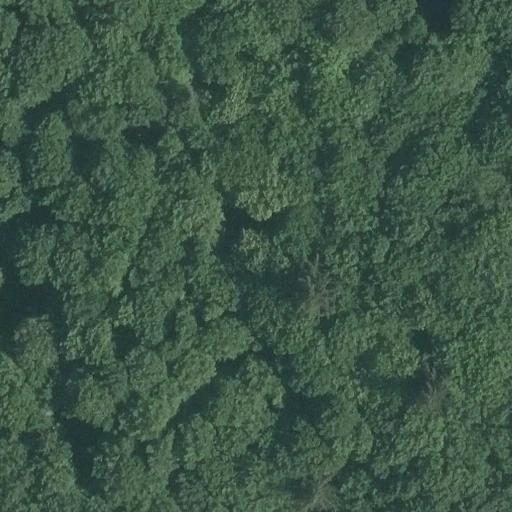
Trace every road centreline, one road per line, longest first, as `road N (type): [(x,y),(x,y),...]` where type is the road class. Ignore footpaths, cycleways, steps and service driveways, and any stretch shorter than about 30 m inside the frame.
road 1 (track): [(330,416),(205,0)]
road 2 (track): [(330,416),(430,334),(456,292),(493,163),(511,140)]
